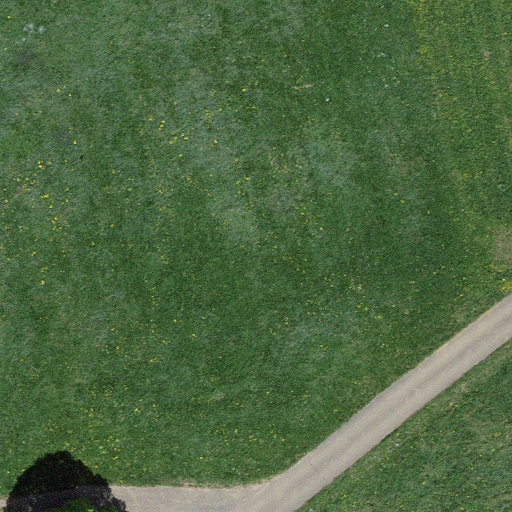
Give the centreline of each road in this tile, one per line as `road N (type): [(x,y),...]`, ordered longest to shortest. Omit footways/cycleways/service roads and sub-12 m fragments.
road 1 (unclassified): [(279,511),(511,303)]
road 2 (track): [(290,504),(136,511)]
